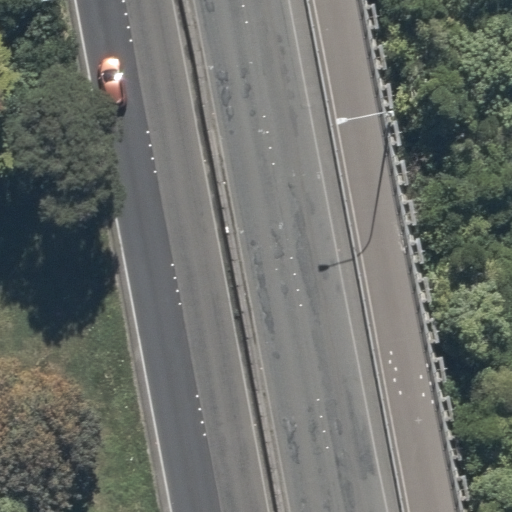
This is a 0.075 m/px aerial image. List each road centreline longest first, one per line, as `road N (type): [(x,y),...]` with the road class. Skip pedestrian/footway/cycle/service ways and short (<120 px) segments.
road 1 (secondary): [(242,0),(339,511)]
road 2 (secondary): [(217,511),(122,0)]
